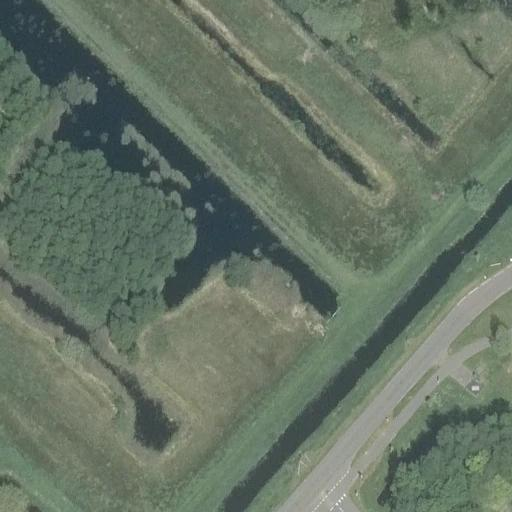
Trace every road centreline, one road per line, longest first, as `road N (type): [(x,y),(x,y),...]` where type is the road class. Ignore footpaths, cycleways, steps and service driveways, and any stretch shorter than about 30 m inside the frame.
road 1 (track): [(64,0),(369,303),(511,147)]
road 2 (tertiary): [(315,485),(511,276)]
road 3 (track): [(188,511),(369,303)]
